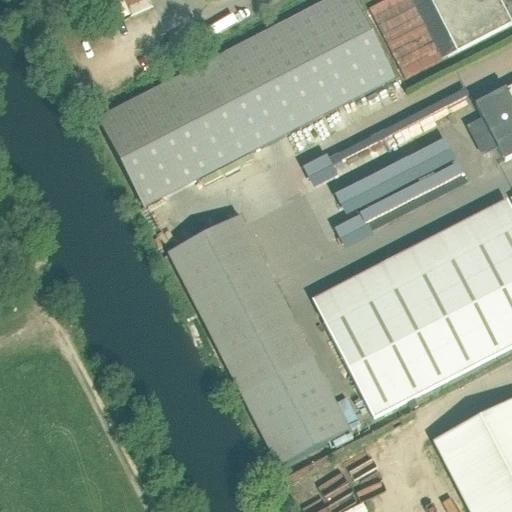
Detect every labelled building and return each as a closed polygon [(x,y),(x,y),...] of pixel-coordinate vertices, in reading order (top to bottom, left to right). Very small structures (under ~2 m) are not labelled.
[(393,84),(349,0),(337,0),(97,125),(144,214),(393,84)] [(381,20),(410,8),(406,0),(371,0),(361,5),(373,33),(385,28),(381,20)] [(511,0),(426,0),(454,55),(511,25),(511,0)] [(118,36),(133,29),(129,20),(114,27),(118,36)] [(511,89),(505,93),(475,109),(505,166),(511,161),(511,89)] [(403,139),(299,186),(320,231),(359,214),(353,202),(418,172),(403,139)] [(511,229),(322,327),(371,421),(511,348),(511,229)] [(468,511),(511,511),(511,405),(433,447),(468,511)] [(350,449),(330,457),(334,465),(353,456),(350,449)]
